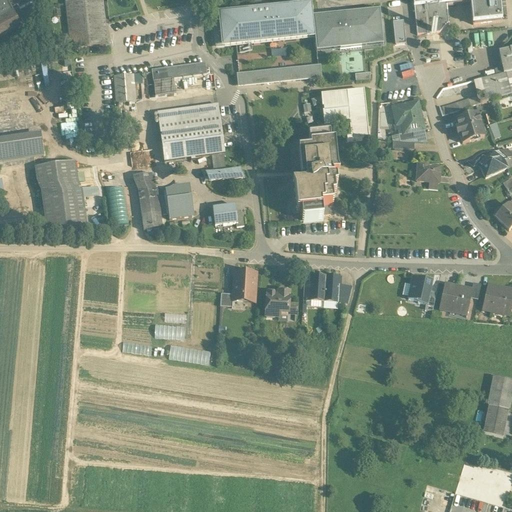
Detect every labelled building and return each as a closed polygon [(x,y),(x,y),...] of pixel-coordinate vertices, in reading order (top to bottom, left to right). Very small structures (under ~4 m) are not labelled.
[(0,0),(0,4),(4,12),(10,9),(17,5),(20,10),(31,4),(29,0),(0,0)] [(100,0),(68,3),(73,49),(105,47),(100,0)] [(436,0),(412,0),(413,8),(437,5),(436,0)] [(470,0),(470,1),(470,2),(472,24),(502,21),(499,0),(470,0)] [(4,12),(0,4),(0,36),(19,26),(10,9),(4,12)] [(437,5),(413,8),(417,37),(431,35),(435,35),(439,34),(446,25),(448,25),(446,5),(437,5)] [(311,7),(214,17),(217,48),(314,38),(312,18),(311,7)] [(379,13),(313,20),(312,18),(314,38),(316,54),(383,47),(379,12),(378,12),(379,13)] [(402,24),(393,25),(396,46),(404,45),(402,24)] [(509,51),(498,53),(503,76),(511,73),(511,65),(511,61),(509,51)] [(201,66),(151,73),(153,84),(202,77),(201,66)] [(318,68),(238,76),(239,87),(319,78),(318,68)] [(511,73),(503,76),(478,82),(481,96),(482,96),(484,105),(486,105),(486,103),(511,95),(511,73)] [(202,77),(153,84),(154,93),(155,100),(215,91),(213,75),(202,77)] [(133,76),(113,78),(115,106),(136,104),(133,76)] [(363,93),(321,97),(322,109),(323,109),(324,114),(322,114),(324,126),(349,123),(351,138),(351,143),(368,141),(363,93)] [(478,105),(480,105),(482,105),(484,105),(482,96),(481,96),(480,96),(478,97),(477,98),(476,100),(476,102),(477,103),(478,105)] [(469,101),(442,109),(444,116),(472,108),(469,101)] [(418,104),(392,110),(395,122),(400,121),(403,136),(404,137),(412,135),(424,132),(418,104)] [(217,107),(157,115),(161,146),(221,138),(217,107)] [(477,117),(455,123),(458,132),(456,132),(457,138),(459,138),(462,146),(484,139),(477,117)] [(40,135),(0,140),(0,162),(43,157),(40,135)] [(412,135),(404,137),(403,136),(398,137),(399,144),(414,145),(412,135)] [(310,152),(299,153),(303,191),(292,192),(296,228),(300,228),(301,237),(321,235),(321,230),(320,221),(327,221),(330,220),(330,211),(332,211),(331,202),(334,202),(333,192),(332,192),(331,183),(337,182),(333,145),(328,146),(327,137),(308,139),(310,152)] [(221,138),(161,146),(164,165),(190,161),(191,164),(195,163),(194,161),(215,158),(223,157),(224,156),(221,138)] [(511,167),(506,152),(499,154),(501,157),(500,158),(505,170),(511,167)] [(223,157),(215,158),(217,176),(225,175),(223,157)] [(492,157),(467,169),(472,178),(476,177),(483,193),(504,183),(492,157)] [(75,165),(36,169),(47,249),(86,244),(75,165)] [(426,172),(417,171),(414,196),(427,197),(436,198),(437,198),(438,178),(425,177),(426,172)] [(217,176),(205,177),(208,197),(242,193),(240,173),(225,175),(217,176)] [(152,176),(133,179),(141,232),(143,246),(161,243),(159,230),(158,220),(165,219),(189,216),(187,205),(156,209),(152,176)] [(511,191),(498,199),(501,206),(504,204),(507,210),(511,207),(511,191)] [(436,198),(427,197),(426,205),(435,206),(436,198)] [(189,216),(165,219),(158,220),(159,230),(167,229),(169,243),(192,240),(189,216)] [(500,225),(493,232),(506,244),(511,238),(511,224),(505,219),(500,225)] [(327,221),(320,221),(321,230),(328,229),(327,221)] [(489,228),(493,232),(500,225),(495,221),(489,228)] [(233,222),(212,225),(214,241),(235,239),(234,231),(233,222)] [(254,290),(233,288),(232,309),(231,317),(252,318),(254,290)] [(324,292),(309,291),(309,298),(308,315),(322,316),(324,292)] [(338,293),(324,292),(322,316),(337,317),(338,300),(338,293)] [(421,294),(411,292),(406,313),(416,315),(416,317),(424,319),(427,306),(430,295),(421,293),(421,294)] [(478,299),(471,297),(469,307),(468,313),(475,314),(478,299)] [(469,304),(443,298),(437,324),(448,326),(448,324),(465,327),(468,313),(469,307),(469,304)] [(511,307),(511,304),(486,299),(480,324),(490,326),(491,324),(508,327),(511,313),(511,308),(511,307),(511,308),(511,307)] [(351,301),(338,300),(337,317),(347,317),(351,301)] [(288,307),(277,306),(276,309),(266,308),(264,332),(277,333),(278,328),(294,329),(295,320),(287,319),(288,307)] [(434,307),(427,306),(424,319),(423,323),(430,325),(434,307)] [(231,317),(232,309),(220,309),(218,343),(225,343),(226,337),(222,337),(222,323),(231,324),(231,317)] [(183,354),(183,341),(153,341),(153,354),(183,354)] [(167,375),(207,379),(208,365),(169,361),(167,375)] [(511,388),(492,385),(485,418),(486,418),(506,422),(511,392),(511,388)] [(506,422),(486,418),(481,444),(501,449),(504,432),(506,422)]
